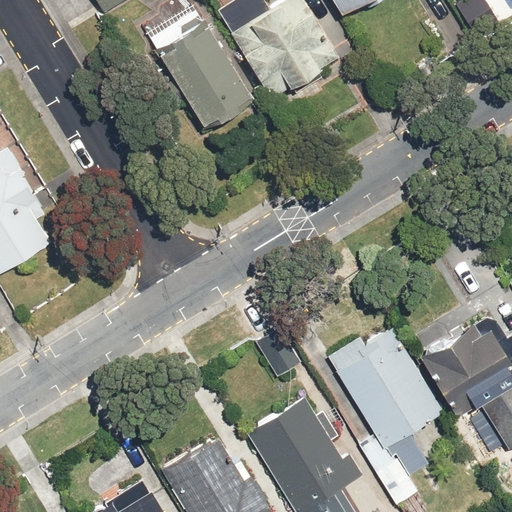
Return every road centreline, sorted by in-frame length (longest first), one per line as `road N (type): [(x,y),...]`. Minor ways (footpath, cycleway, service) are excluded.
road 1 (residential): [(196,281),(511,91)]
road 2 (residential): [(16,0),(196,281)]
road 3 (residential): [(0,405),(196,281)]
